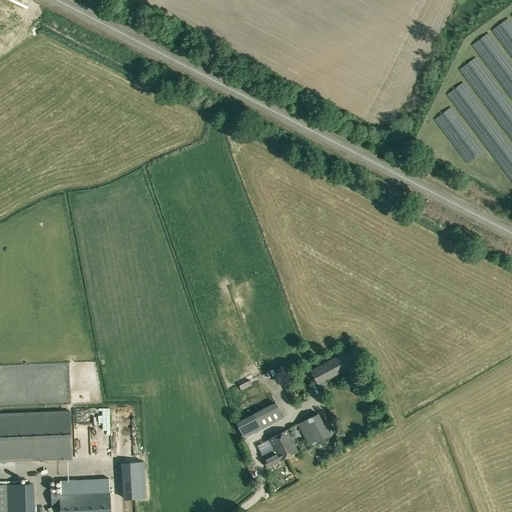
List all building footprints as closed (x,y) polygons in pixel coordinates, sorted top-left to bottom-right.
[(311,372),(317,384),(353,365),(346,353),(311,372)] [(253,413),(261,429),(283,418),(275,402),(253,413)] [(71,411),(0,414),(0,463),(73,461),(71,411)] [(261,429),(253,413),(235,422),(243,438),(261,429)] [(318,413),(298,424),(309,446),(330,436),(318,413)] [(277,435),(287,457),(298,451),(287,430),(277,435)] [(270,456),(264,460),(267,467),(287,457),(277,435),(269,439),(273,448),(268,451),(270,456)] [(59,511),(110,511),(110,480),(59,482),(59,492),(50,493),(51,506),(59,505),(59,511)] [(34,511),(33,484),(6,485),(0,484),(0,511),(34,511)]
